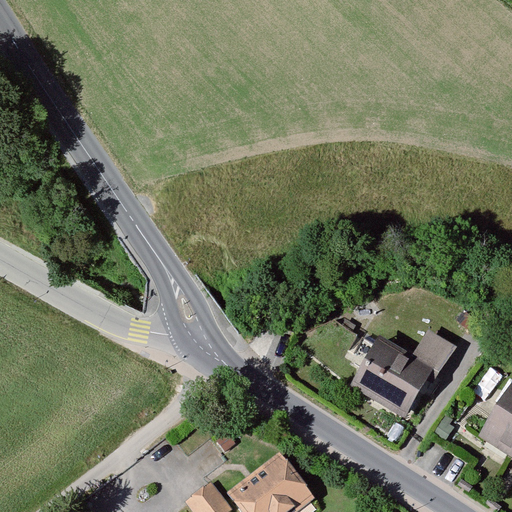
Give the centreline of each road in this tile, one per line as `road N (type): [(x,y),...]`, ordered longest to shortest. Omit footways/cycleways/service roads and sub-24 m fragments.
road 1 (tertiary): [(195,330),(168,273),(0,16)]
road 2 (tertiary): [(195,330),(240,375),(454,511)]
road 3 (residential): [(195,330),(124,326),(0,259)]
